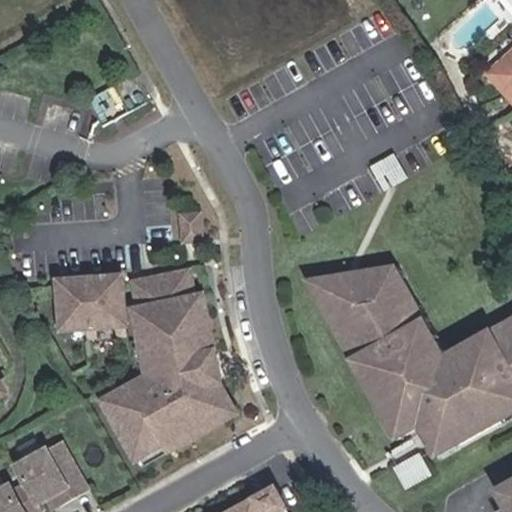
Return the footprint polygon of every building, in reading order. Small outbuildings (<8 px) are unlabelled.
[(511,56),(492,74),(511,96),(511,56)] [(408,178),(397,158),(372,172),(383,192),(408,178)] [(201,217),(184,218),(185,242),(202,241),(201,217)] [(396,283),(403,279),(397,270),(389,271),(396,283)] [(396,416),(407,436),(423,427),(429,428),(428,435),(436,451),(455,440),(459,447),(502,423),(500,419),(511,411),(511,324),(492,335),(494,339),(467,354),(465,350),(448,360),(437,340),(432,343),(414,312),(419,309),(403,279),(396,283),(389,271),(320,283),(322,286),(332,302),(325,306),(340,332),(344,330),(352,344),(348,346),(365,378),(372,374),(380,388),(373,391),(389,420),(396,416)] [(188,275),(137,286),(142,312),(138,313),(152,377),(117,396),(126,412),(117,416),(138,457),(165,443),(169,451),(222,423),(217,412),(231,404),(220,384),(224,383),(217,353),(216,354),(207,315),(198,317),(194,301),(188,275)] [(124,326),(121,281),(61,285),(64,330),(83,329),(93,328),(115,327),(124,326)] [(325,306),(332,302),(322,286),(312,290),(322,307),(325,306)] [(204,299),(194,301),(198,317),(207,315),(204,299)] [(414,312),(432,343),(437,340),(440,338),(423,307),(419,309),(414,312)] [(124,326),(115,327),(116,339),(125,338),(124,326)] [(94,341),(93,328),(83,329),(84,341),(94,341)] [(348,346),(352,344),(344,330),(340,332),(337,334),(344,348),(348,346)] [(467,354),(494,339),(492,335),(490,332),(463,347),(465,350),(467,354)] [(365,378),(362,380),(370,393),(373,391),(380,388),(372,374),(365,378)] [(126,412),(117,396),(108,400),(117,416),(126,412)] [(231,404),(217,412),(222,423),(237,415),(231,404)] [(511,411),(500,419),(502,423),(504,426),(511,420),(511,411)] [(389,420),(386,422),(397,441),(407,436),(396,416),(389,420)] [(455,440),(436,451),(442,460),(461,450),(459,447),(455,440)] [(165,443),(138,457),(142,465),(169,451),(165,443)] [(52,451),(21,469),(31,486),(41,504),(51,499),(56,496),(62,507),(92,490),(67,446),(53,453),(52,451)] [(398,472),(407,487),(429,475),(421,459),(398,472)] [(0,495),(0,511),(46,511),(41,504),(31,486),(19,492),(15,487),(0,495)] [(511,486),(502,492),(511,510),(511,486)] [(290,511),(278,489),(237,511),(290,511)] [(62,507),(56,496),(51,499),(57,510),(62,507)]
